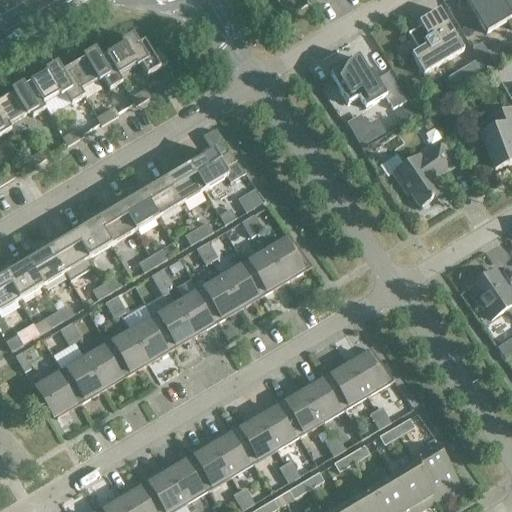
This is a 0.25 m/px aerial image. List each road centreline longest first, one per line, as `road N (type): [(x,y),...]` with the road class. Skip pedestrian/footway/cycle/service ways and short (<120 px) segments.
road 1 (residential): [(14,511),(399,287)]
road 2 (residential): [(0,235),(256,80)]
road 3 (residential): [(399,287),(256,80)]
road 4 (residential): [(511,457),(399,287)]
road 5 (residential): [(256,80),(396,0)]
road 6 (residential): [(399,287),(511,219)]
